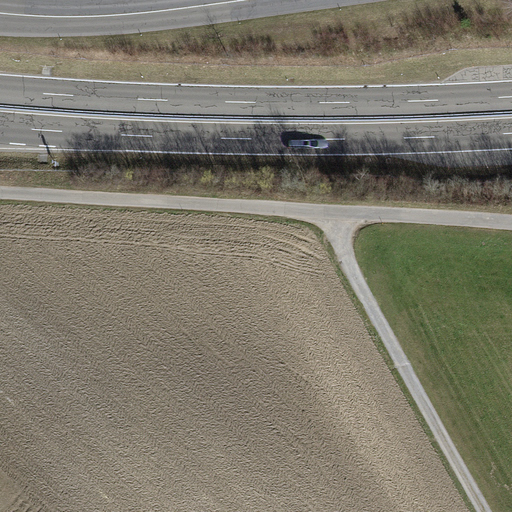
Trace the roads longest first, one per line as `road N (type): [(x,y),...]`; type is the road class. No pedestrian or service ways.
road 1 (trunk): [(0,126),(238,139),(511,133)]
road 2 (trunk): [(511,96),(242,102),(0,90)]
road 3 (track): [(331,212),(350,266),(485,511)]
road 4 (tertiary): [(0,12),(101,16),(247,0)]
